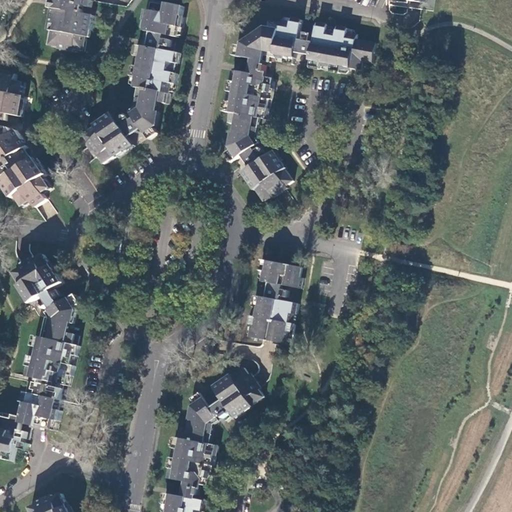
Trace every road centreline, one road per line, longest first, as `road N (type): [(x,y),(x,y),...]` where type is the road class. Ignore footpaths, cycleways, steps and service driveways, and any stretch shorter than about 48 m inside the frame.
road 1 (residential): [(157,358),(218,315),(236,228)]
road 2 (residential): [(212,0),(215,25),(192,152)]
road 3 (residential): [(105,211),(50,129),(58,112),(87,92)]
road 4 (residential): [(69,236),(157,358)]
road 5 (residential): [(135,481),(60,459),(0,499)]
road 6 (residential): [(157,358),(135,481)]
